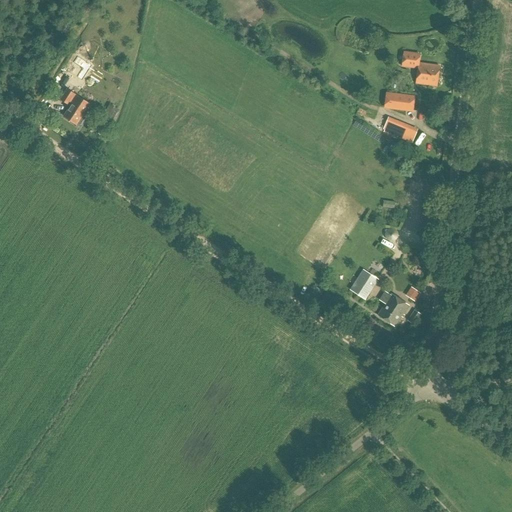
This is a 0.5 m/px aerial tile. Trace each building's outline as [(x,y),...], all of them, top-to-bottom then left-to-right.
[(77,10),(84,15),(90,7),(81,0),(74,0),(67,10),(74,15),(77,10)] [(416,83),(437,86),(439,66),(418,63),(420,55),(404,52),(402,66),(418,68),(416,83)] [(76,125),(77,123),(80,125),(86,115),(84,114),(84,113),(81,111),(87,102),(67,89),(60,100),(70,106),(64,116),(76,125)] [(384,107),(411,111),(413,96),(385,93),(384,107)] [(101,115),(111,122),(119,110),(117,109),(120,105),(112,100),(109,104),(108,104),(101,115)] [(383,131),(406,141),(411,129),(388,119),(383,131)] [(389,241),(392,242),(394,241),(396,240),(396,239),(398,238),(398,236),(398,233),(397,231),(396,230),(395,229),(393,228),(391,228),(389,228),(387,230),(385,232),(385,233),(385,236),(385,238),(387,240),(388,241),(389,241)] [(351,290),(364,299),(378,279),(364,270),(351,290)] [(310,293),(318,298),(322,291),(315,286),(310,293)] [(411,299),(415,301),(420,293),(416,291),(411,299)] [(378,315),(394,326),(408,306),(391,295),(378,315)] [(408,320),(414,324),(421,314),(414,310),(408,320)]
